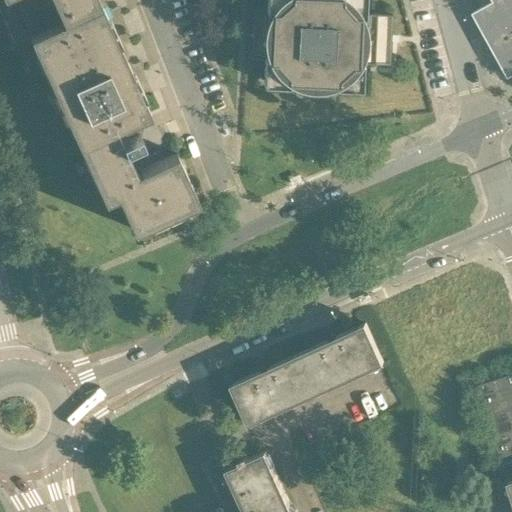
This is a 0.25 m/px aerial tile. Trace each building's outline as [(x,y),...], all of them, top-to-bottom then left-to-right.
[(0,0),(0,13),(14,43),(29,36),(104,200),(117,194),(133,230),(198,201),(176,153),(140,170),(133,154),(139,152),(134,140),(128,143),(121,127),(150,113),(98,0),(0,0)] [(254,9),(251,59),(264,60),(263,84),(288,85),(289,80),(335,82),(335,87),(361,88),(362,64),(374,65),(376,15),(364,14),(364,0),(266,0),(266,10),(254,9)] [(511,0),(491,0),(493,1),(473,13),(509,78),(511,75),(511,0)] [(17,221),(14,214),(5,219),(9,226),(17,221)] [(320,273),(316,265),(307,270),(311,278),(320,273)] [(299,354),(316,393),(384,363),(366,323),(299,354)] [(249,423),(316,393),(299,354),(232,384),(249,423)] [(478,387),(504,466),(511,463),(511,389),(508,377),(478,387)] [(241,463),(226,469),(245,511),(293,511),(266,452),(248,460),(246,456),(239,460),(241,463)]
